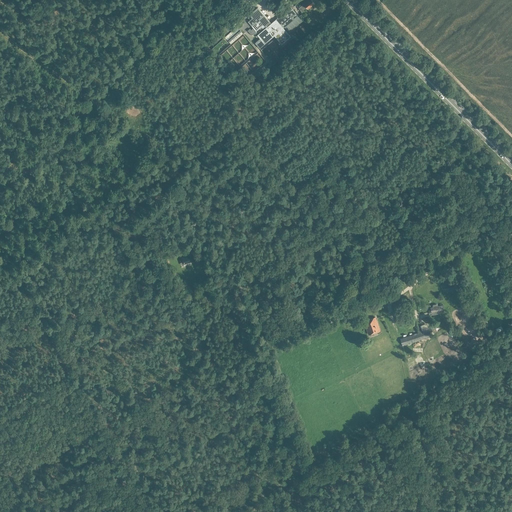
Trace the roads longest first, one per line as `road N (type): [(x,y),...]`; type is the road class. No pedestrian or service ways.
road 1 (track): [(229,264),(198,166),(205,149),(241,129),(385,260),(415,305),(411,319),(394,317),(388,303),(396,297)]
road 2 (track): [(206,263),(229,264),(265,341),(363,304),(388,303),(511,206)]
road 3 (primary): [(511,164),(346,0)]
road 4 (track): [(216,511),(411,399)]
road 5 (track): [(376,0),(511,135)]
road 6 (track): [(0,232),(84,165),(80,141),(96,127),(85,103),(92,95)]
road 7 (track): [(200,366),(169,318),(77,368)]
road 8 (track): [(200,366),(267,482)]
